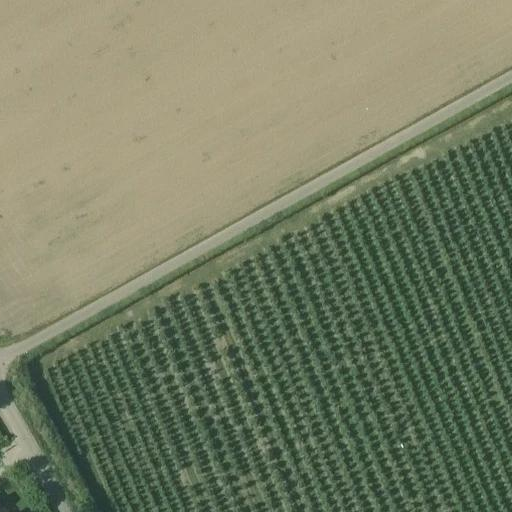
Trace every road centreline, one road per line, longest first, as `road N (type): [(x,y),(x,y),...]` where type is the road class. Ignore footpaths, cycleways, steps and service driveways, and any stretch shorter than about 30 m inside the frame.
road 1 (unclassified): [(0,364),(511,77)]
road 2 (unclassified): [(58,511),(0,399)]
